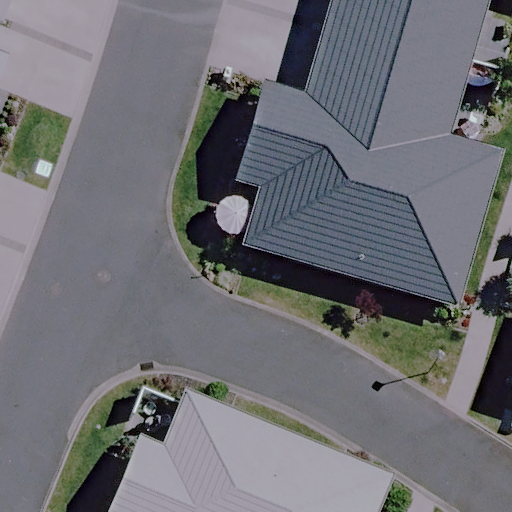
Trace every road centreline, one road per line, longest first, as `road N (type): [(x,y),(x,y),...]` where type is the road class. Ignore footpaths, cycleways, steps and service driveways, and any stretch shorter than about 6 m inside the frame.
road 1 (residential): [(71,283),(307,368),(511,504)]
road 2 (residential): [(169,0),(71,283)]
road 3 (residential): [(71,283),(0,465)]
